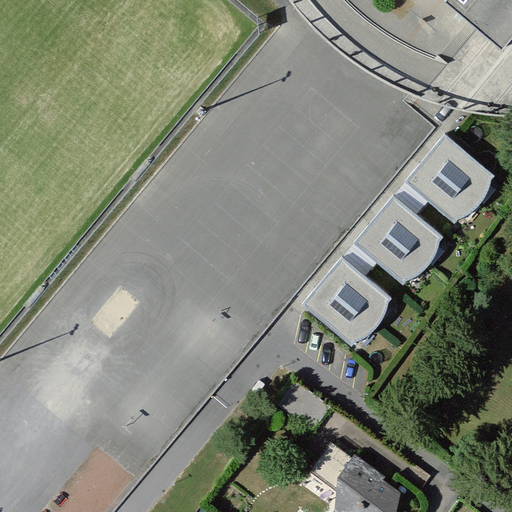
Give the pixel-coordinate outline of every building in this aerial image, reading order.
[(511,0),(447,0),(506,49),(511,41),(511,0)] [(446,136),(411,178),(457,219),(478,206),(488,194),(493,180),(494,173),(446,136)] [(395,198),(359,240),(405,281),(426,268),(436,256),(442,242),(443,235),(395,198)] [(343,260),(308,302),(353,343),(374,330),(385,318),(390,305),(391,297),(343,260)] [(400,511),(406,492),(334,442),(311,471),(338,490),(336,511),(385,511),(387,510),(389,511),(400,511)]
